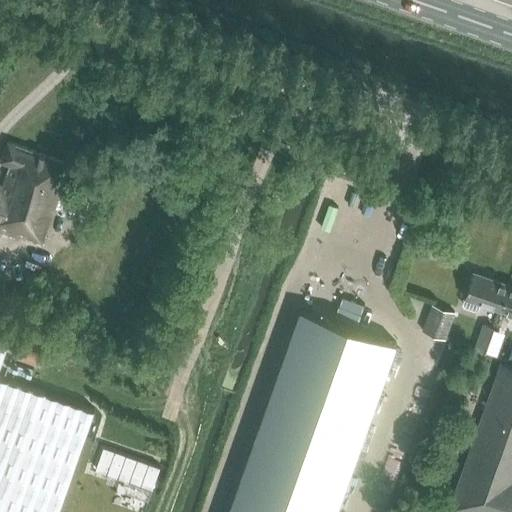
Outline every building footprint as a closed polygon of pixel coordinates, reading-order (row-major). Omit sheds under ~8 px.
[(9,165),(3,185),(0,184),(0,229),(45,244),(55,212),(84,221),(95,188),(65,178),(69,163),(17,144),(8,141),(2,162),(9,165)] [(501,310),(510,284),(474,271),(465,298),(463,303),(464,307),(475,311),(479,308),(481,303),(501,310)] [(511,284),(510,284),(501,310),(511,313),(511,284)] [(424,331),(446,338),(455,312),(433,304),(424,331)] [(335,511),(396,342),(301,308),(228,511),(335,511)] [(475,349),(487,353),(496,327),(484,323),(475,349)] [(487,353),(497,356),(506,330),(496,327),(487,353)] [(0,511),(59,511),(95,409),(45,392),(0,375),(0,366),(11,334),(0,330),(0,511)] [(511,511),(511,471),(509,471),(511,463),(511,366),(502,362),(472,445),(449,510),(440,506),(437,511),(511,511)]
